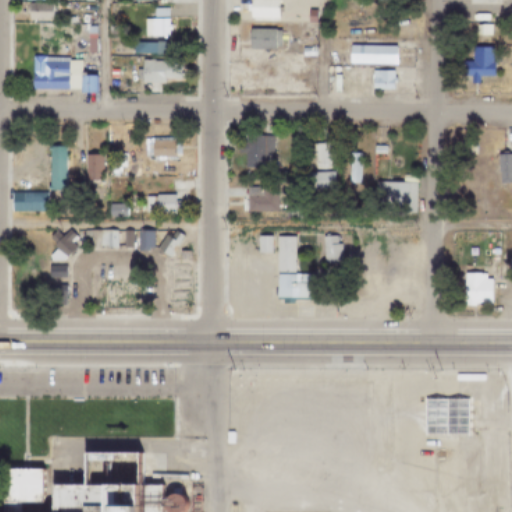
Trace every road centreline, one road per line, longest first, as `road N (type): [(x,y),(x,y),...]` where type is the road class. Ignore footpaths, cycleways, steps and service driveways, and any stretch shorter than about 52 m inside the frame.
road 1 (primary): [(511,344),(0,343)]
road 2 (residential): [(0,113),(511,113)]
road 3 (residential): [(206,345),(207,0)]
road 4 (residential): [(427,344),(430,0)]
